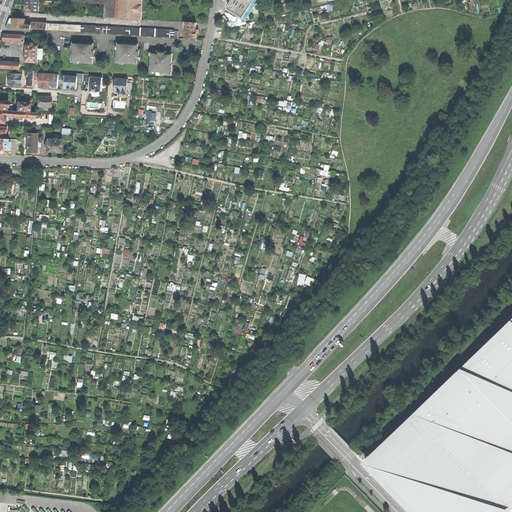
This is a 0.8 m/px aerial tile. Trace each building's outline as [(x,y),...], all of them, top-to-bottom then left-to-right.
[(27,0),(27,6),(26,13),(38,13),(39,0),(32,0),(27,0)] [(255,2),(256,0),(236,0),(231,9),(246,18),(252,7),(255,2)] [(115,18),(116,5),(105,4),(105,17),(115,18)] [(142,6),(117,5),(117,18),(142,20),(142,6)] [(14,29),(25,29),(25,25),(25,19),(14,19),(14,24),(14,29)] [(31,26),(25,25),(25,29),(47,30),(47,23),(31,22),(31,26)] [(141,28),(47,23),(47,30),(175,38),(175,31),(175,30),(141,28)] [(197,34),(198,29),(196,29),(186,29),(186,36),(186,38),(197,39),(197,34)] [(25,62),(38,63),(38,59),(38,49),(39,45),(35,45),(35,44),(34,43),(33,43),(32,44),(32,45),(27,44),(26,53),(25,62)] [(73,53),(72,62),(93,63),(93,57),(95,57),(95,51),(94,50),(94,44),(83,43),(73,43),(73,53)] [(117,54),(117,63),(138,64),(138,58),(139,58),(140,51),(138,51),(139,45),(128,44),(118,43),(118,47),(117,50),(117,54)] [(152,53),(151,73),(161,73),(161,75),(171,75),(172,71),(173,65),(172,65),(172,63),(172,54),(162,53),(152,53)] [(9,80),(9,85),(21,86),(22,75),(10,74),(9,80)] [(52,88),(53,75),(40,74),(39,87),(45,87),(52,88)] [(83,85),(83,81),(84,74),(75,74),(75,76),(78,77),(77,85),(83,85)] [(65,80),(65,84),(64,90),(67,90),(71,90),(71,89),(77,90),(77,85),(78,77),(75,76),(65,76),(65,80)] [(90,82),(89,91),(95,91),(102,92),(102,87),(105,87),(105,83),(103,83),(103,78),(90,77),(90,82)] [(127,90),(128,83),(128,79),(116,79),(115,92),(118,93),(121,93),(124,93),(127,93),(127,90)] [(37,97),(36,107),(38,107),(48,108),(50,108),(51,97),(43,97),(37,97)] [(23,112),(29,112),(30,103),(25,102),(22,102),(20,102),(17,102),(16,111),(23,112)] [(16,111),(4,110),(0,109),(0,123),(4,124),(4,117),(23,118),(23,117),(23,112),(16,111)] [(153,124),(153,121),(157,121),(156,111),(147,112),(147,124),(153,124)] [(240,131),(239,138),(247,140),(248,133),(240,131)] [(27,134),(26,151),(31,151),(36,151),(37,134),(27,134)] [(0,138),(0,155),(9,156),(9,145),(7,145),(7,143),(8,142),(5,142),(5,139),(4,139),(0,138)] [(47,140),(46,152),(51,152),(55,152),(55,151),(61,152),(61,140),(47,140)] [(308,276),(305,283),(312,286),(315,279),(308,276)] [(511,511),(511,325),(366,465),(411,511),(511,511)]
